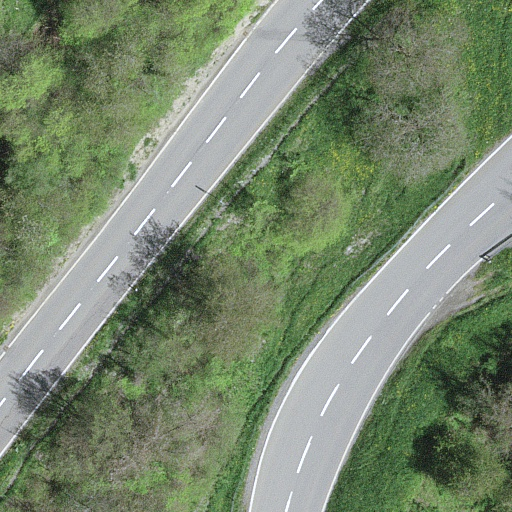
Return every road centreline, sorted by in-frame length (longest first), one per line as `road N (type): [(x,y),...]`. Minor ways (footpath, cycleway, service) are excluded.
road 1 (tertiary): [(320,0),(0,406)]
road 2 (tertiary): [(286,511),(311,435),(374,330),(455,235),(511,186)]
